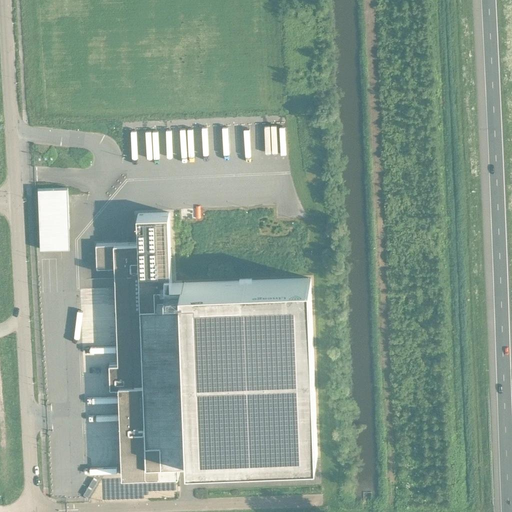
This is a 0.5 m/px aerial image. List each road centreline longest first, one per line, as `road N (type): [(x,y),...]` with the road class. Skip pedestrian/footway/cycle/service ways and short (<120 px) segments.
road 1 (unclassified): [(33,511),(5,0)]
road 2 (motorway): [(489,0),(508,511)]
